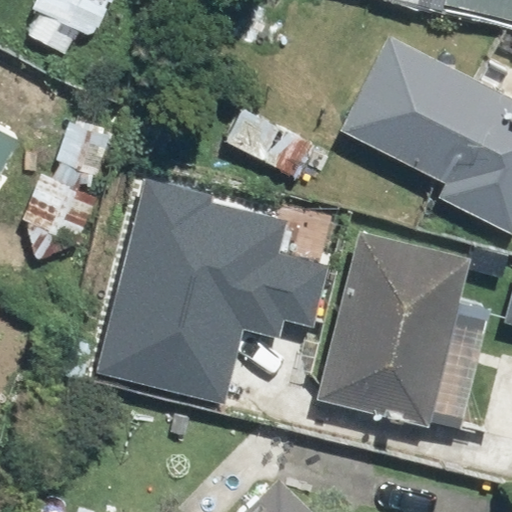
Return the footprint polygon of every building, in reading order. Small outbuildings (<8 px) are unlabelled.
[(30,0),(39,4),(28,28),(68,47),(79,23),(101,32),(115,0),(30,0)] [(511,0),(440,0),(511,16),(511,0)] [(444,175),(438,187),(511,225),(511,89),(388,26),(339,121),(444,175)] [(316,139),(237,96),(215,134),(295,178),(316,139)] [(0,168),(23,127),(0,114),(0,168)] [(244,190),(120,160),(72,353),(197,384),(219,291),(290,308),(308,235),(237,218),(244,190)] [(472,246),(357,217),(314,388),(429,417),(472,246)] [(315,511),(273,472),(235,511),(315,511)]
